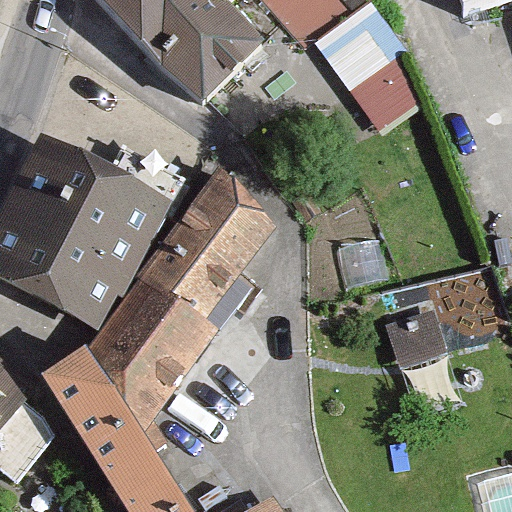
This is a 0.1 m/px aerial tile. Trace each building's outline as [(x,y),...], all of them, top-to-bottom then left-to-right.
[(212,2),(214,0),(88,0),(194,107),(256,46),(212,2)] [(462,0),(467,14),(509,0),(462,0)] [(369,3),(319,40),(384,129),(434,92),(369,3)] [(158,207),(46,146),(0,231),(0,272),(95,323),(158,207)] [(208,185),(57,382),(136,511),(194,511),(141,424),(272,234),(208,185)] [(403,360),(507,335),(491,270),(387,295),(403,360)] [(0,424),(30,383),(0,361),(0,424)]
